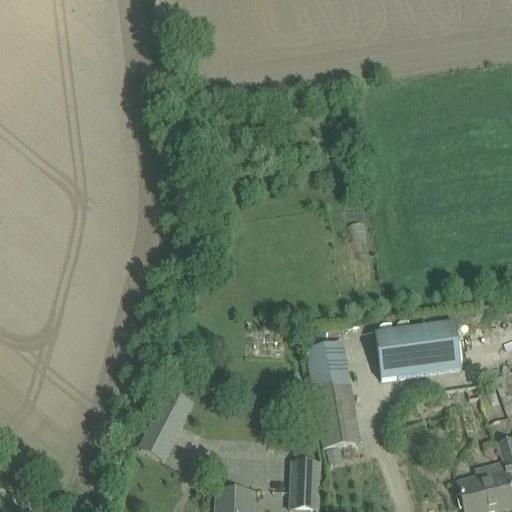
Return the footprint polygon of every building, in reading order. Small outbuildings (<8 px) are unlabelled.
[(276,325),(276,335),(286,335),(286,325),(276,325)] [(375,336),(381,384),(461,373),(455,326),(375,336)] [(344,345),(305,352),(322,452),(361,446),(344,345)] [(511,373),(493,380),(508,422),(511,420),(511,373)] [(447,411),(467,409),(464,390),(445,392),(447,411)] [(140,452),(161,465),(191,408),(170,395),(140,452)] [(511,442),(500,446),(508,479),(479,487),(477,481),(458,486),(464,511),(496,511),(511,508),(511,490),(510,483),(511,482),(511,442)] [(291,465),(288,511),(319,511),(321,466),(291,465)] [(254,511),(255,495),(236,494),(216,493),(215,511),(254,511)]
